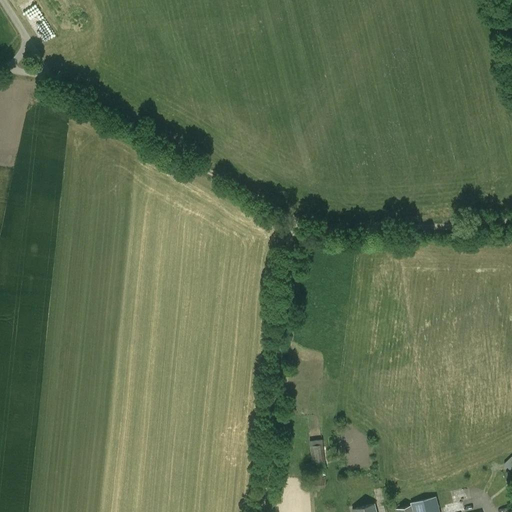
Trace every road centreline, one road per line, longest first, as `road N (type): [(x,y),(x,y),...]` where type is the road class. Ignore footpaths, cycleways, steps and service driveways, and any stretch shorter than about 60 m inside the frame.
road 1 (track): [(293,218),(38,68)]
road 2 (track): [(293,218),(261,511)]
road 3 (track): [(511,220),(329,231),(293,218)]
